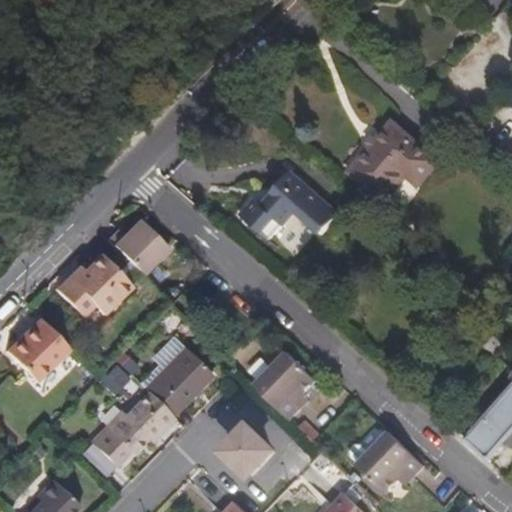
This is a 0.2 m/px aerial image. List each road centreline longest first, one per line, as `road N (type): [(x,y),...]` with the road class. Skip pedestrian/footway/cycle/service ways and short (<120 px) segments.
road 1 (residential): [(511,505),(453,468),(130,172)]
road 2 (unclassified): [(130,172),(297,0)]
road 3 (residential): [(195,447),(236,405),(301,457),(251,499)]
road 4 (unclassified): [(0,302),(130,172)]
